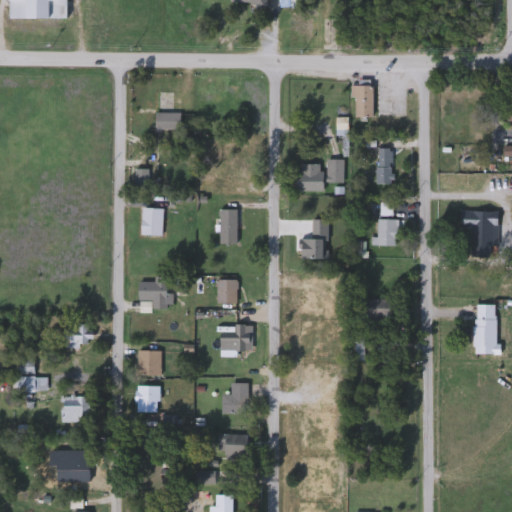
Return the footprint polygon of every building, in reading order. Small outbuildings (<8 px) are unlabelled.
[(71,20),(71,1),(65,1),(65,0),(13,0),(13,20),(71,20)] [(376,87),(375,119),(355,118),(356,87),(376,87)] [(188,131),(158,131),(158,115),(188,115),(188,131)] [(395,150),(395,185),(379,185),(379,150),(395,150)] [(252,160),(252,180),(227,180),(227,160),(252,160)] [(346,161),(345,183),(327,183),(326,192),(299,192),(299,165),(326,165),(327,161),(346,161)] [(362,203),(394,204),(394,217),(362,216),(362,203)] [(144,236),(144,209),(165,209),(165,236),(144,236)] [(239,244),(222,244),(222,211),(239,211),(239,244)] [(474,229),(464,229),(464,211),(500,213),(498,253),(473,252),(474,229)] [(400,247),(379,247),(379,221),(400,221),(400,247)] [(141,282),(157,282),(157,278),(173,278),(173,313),(141,313),(141,282)] [(219,305),(219,281),(239,281),(239,305),(219,305)] [(297,314),(297,293),(329,293),(329,314),(297,314)] [(365,320),(365,301),(399,301),(399,320),(365,320)] [(477,355),(477,305),(499,305),(499,355),(477,355)] [(92,349),(68,348),(69,326),(93,327),(92,349)] [(223,353),(223,336),(238,336),(238,326),(254,326),(254,353),(223,353)] [(164,377),(139,377),(139,352),(164,352),(164,377)] [(22,375),(22,362),(36,362),(36,375),(22,375)] [(50,379),(50,393),(19,393),(19,379),(50,379)] [(224,415),(224,396),(234,396),(234,385),(250,385),(250,415),(224,415)] [(161,414),(138,414),(138,388),(161,388),(161,414)] [(340,389),(340,421),(324,421),(324,389),(340,389)] [(66,424),(66,397),(93,397),(93,424),(66,424)] [(252,456),(221,456),(221,435),(252,435),(252,456)] [(69,475),(69,454),(96,454),(96,475),(69,475)] [(217,474),(217,485),(200,485),(200,474),(217,474)] [(218,511),(218,497),(236,497),(236,511),(218,511)]
